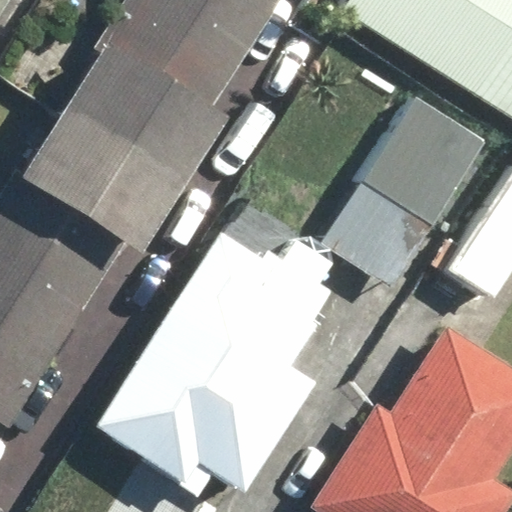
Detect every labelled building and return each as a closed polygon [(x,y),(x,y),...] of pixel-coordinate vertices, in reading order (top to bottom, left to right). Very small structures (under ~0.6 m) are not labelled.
[(277,0),(113,0),(0,180),(0,428),(6,432),(277,0)] [(511,0),(331,0),(325,9),(511,130),(511,0)] [(474,141),(405,98),(311,247),(380,290),(474,141)] [(436,268),(483,297),(511,248),(511,173),(499,166),(436,268)] [(284,243),(270,263),(254,253),(249,260),(208,233),(80,428),(187,498),(198,480),(227,499),(302,385),(274,367),(320,297),(307,288),(321,267),(284,243)] [(366,407),(299,508),(305,511),(491,511),(501,497),(481,483),(511,433),(511,380),(432,331),(379,415),(366,407)]
